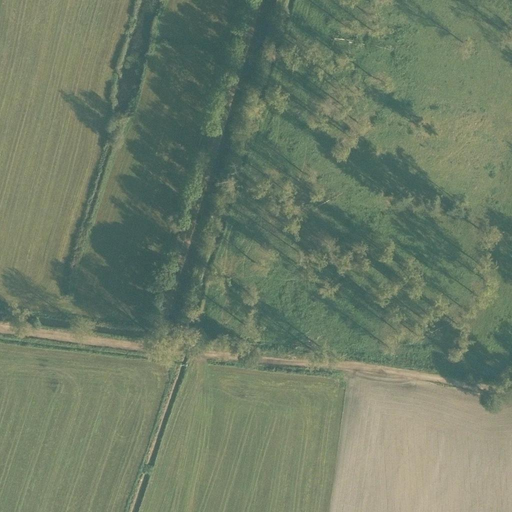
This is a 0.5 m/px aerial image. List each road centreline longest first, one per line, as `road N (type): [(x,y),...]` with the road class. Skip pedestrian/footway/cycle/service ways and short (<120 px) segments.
road 1 (track): [(181,351),(511,392)]
road 2 (track): [(255,0),(160,311)]
road 3 (track): [(0,331),(181,351)]
